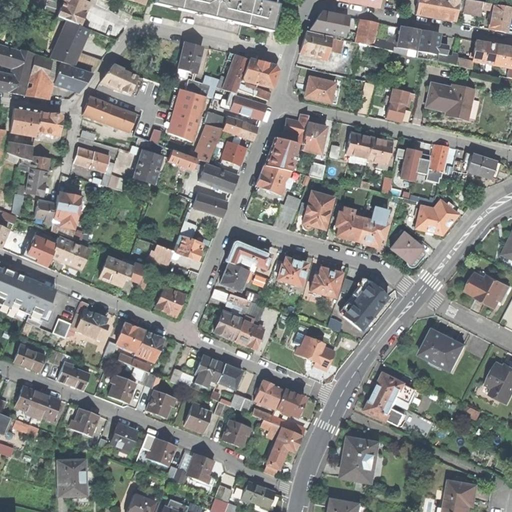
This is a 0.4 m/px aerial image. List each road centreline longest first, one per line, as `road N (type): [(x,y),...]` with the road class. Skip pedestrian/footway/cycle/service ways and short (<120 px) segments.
road 1 (residential): [(298,493),(238,470),(230,457),(0,371)]
road 2 (residential): [(277,101),(511,157)]
road 3 (residential): [(511,40),(311,1)]
road 4 (residential): [(228,224),(371,264),(418,293)]
road 5 (residential): [(0,256),(181,334)]
road 6 (residential): [(181,334),(337,400)]
road 7 (residential): [(128,33),(78,102),(64,109),(0,98)]
road 8 (residential): [(128,33),(144,28),(286,59)]
road 9 (residential): [(418,293),(479,218),(511,195)]
road 10 (residential): [(337,400),(418,293)]
road 11 (residential): [(228,224),(277,101)]
